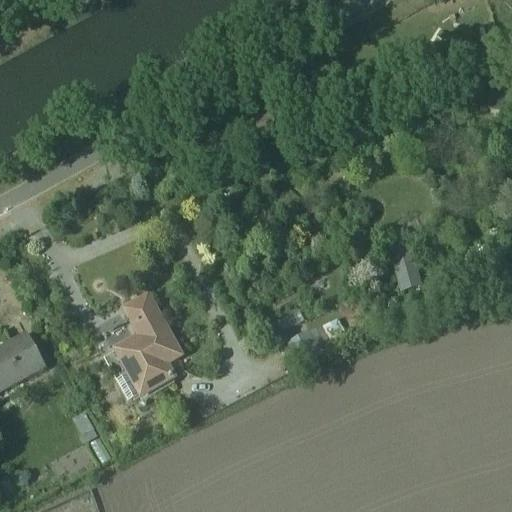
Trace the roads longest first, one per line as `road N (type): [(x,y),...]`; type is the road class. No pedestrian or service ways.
road 1 (unclassified): [(511,56),(348,96),(165,154),(119,142)]
road 2 (unclassified): [(119,142),(378,0)]
road 3 (unclassified): [(0,207),(119,142)]
